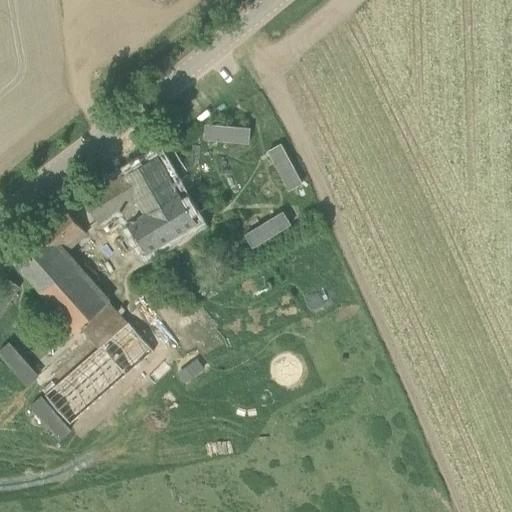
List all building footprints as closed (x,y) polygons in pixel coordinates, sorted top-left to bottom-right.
[(205,139),(249,142),(250,128),(206,124),(205,139)] [(285,138),(271,144),(289,184),(303,178),(285,138)] [(174,144),(158,154),(84,198),(98,221),(121,208),(147,252),(172,237),(198,222),(180,192),(196,182),(174,144)] [(99,348),(129,322),(110,301),(110,300),(67,251),(87,233),(66,209),(11,257),(56,309),(75,331),(80,327),(99,348)] [(246,235),(253,247),(291,224),(284,212),(246,235)] [(134,279),(140,289),(162,276),(155,266),(134,279)] [(0,317),(20,286),(8,278),(0,290),(0,317)] [(71,424),(154,351),(129,322),(99,348),(45,395),(71,424)] [(39,376),(10,342),(0,350),(0,353),(28,385),(39,376)] [(299,382),(304,381),(308,378),(311,373),(313,369),(313,364),(311,360),(309,356),(305,353),(300,351),(295,351),(290,353),(286,356),(283,360),(282,366),(282,371),(285,376),(288,380),(293,382),(299,382)] [(71,430),(42,396),(31,406),(60,439),(71,430)]
